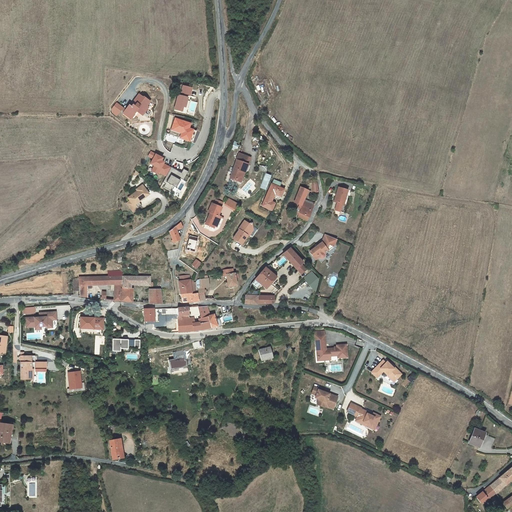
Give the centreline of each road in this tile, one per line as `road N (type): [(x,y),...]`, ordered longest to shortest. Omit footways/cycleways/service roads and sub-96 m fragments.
road 1 (track): [(122,464),(231,491),(289,437),(315,431),(475,492),(511,463)]
road 2 (residential): [(235,304),(310,222),(321,193),(316,174),(239,84)]
road 3 (tertiary): [(218,140),(195,194),(170,224),(0,281)]
road 4 (unclassified): [(342,326),(164,335),(102,306)]
road 5 (unclassified): [(511,424),(342,326)]
road 6 (residential): [(102,306),(235,304)]
road 7 (residential): [(0,462),(56,456),(122,464)]
road 8 (tertiary): [(219,18),(218,140)]
